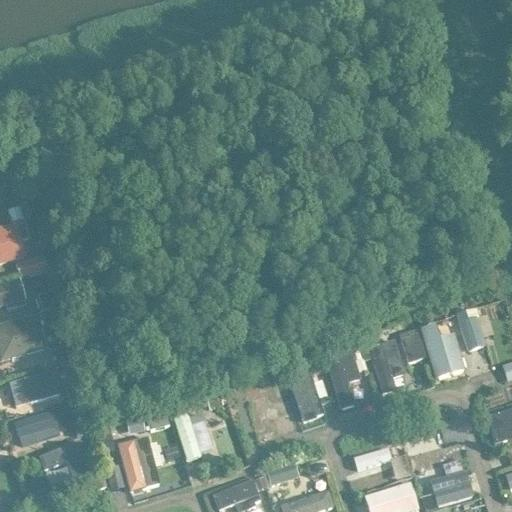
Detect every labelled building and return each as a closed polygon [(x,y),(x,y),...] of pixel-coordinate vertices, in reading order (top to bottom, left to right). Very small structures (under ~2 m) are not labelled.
[(14,225),(0,229),(0,265),(24,259),(14,225)] [(41,258),(15,265),(19,279),(45,271),(41,258)] [(18,282),(0,286),(0,308),(5,307),(6,311),(24,306),(23,302),(18,282)] [(37,297),(41,312),(56,308),(52,293),(37,297)] [(466,355),(483,349),(472,313),(454,319),(466,355)] [(47,334),(66,329),(62,314),(43,318),(47,334)] [(34,319),(0,328),(0,361),(0,363),(44,351),(34,319)] [(434,384),(464,376),(452,336),(437,341),(433,328),(419,332),(434,384)] [(392,382),(404,379),(393,343),(367,351),(381,398),(395,394),(392,382)] [(69,350),(53,353),(57,366),(72,363),(69,350)] [(341,411),(356,407),(349,384),(361,381),(354,355),(327,364),(341,411)] [(304,424),(324,416),(312,377),(304,379),(301,368),(287,372),(304,424)] [(53,373),(10,385),(14,397),(25,393),(29,405),(59,396),(53,373)] [(264,434),(277,430),(267,396),(255,400),(264,434)] [(164,426),(178,420),(173,410),(159,416),(164,426)] [(511,410),(488,417),(496,445),(511,441),(511,410)] [(51,413),(12,425),(16,440),(19,439),(22,448),(58,437),(56,428),(51,413)] [(193,478),(206,474),(193,431),(180,435),(193,478)] [(344,449),(349,465),(385,455),(381,439),(344,449)] [(147,489),(134,441),(117,446),(129,494),(147,489)] [(84,446),(42,462),(47,476),(70,467),(77,486),(96,479),(84,446)] [(457,447),(423,459),(427,471),(462,459),(457,447)] [(474,499),(467,474),(431,482),(434,495),(419,499),(423,511),(434,511),(448,507),(448,505),(474,499)] [(261,502),(254,481),(212,497),(217,511),(219,511),(235,506),(237,511),(246,511),(257,508),(255,504),(261,502)] [(417,511),(419,511),(410,484),(365,498),(369,511),(417,511)] [(324,511),(334,509),(328,492),(281,507),(282,511),(324,511)]
